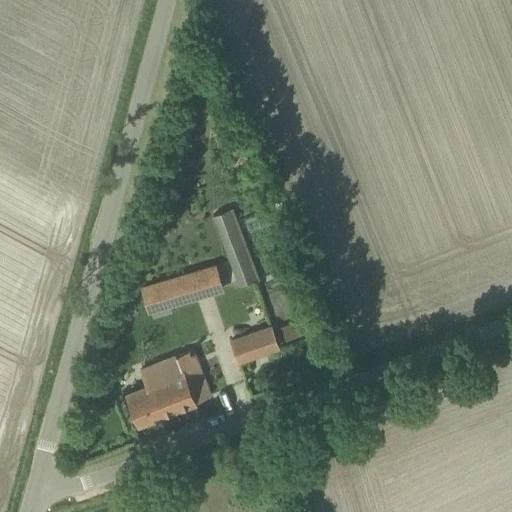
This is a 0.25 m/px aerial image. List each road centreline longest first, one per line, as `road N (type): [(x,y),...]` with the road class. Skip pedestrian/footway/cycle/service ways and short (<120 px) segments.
road 1 (unclassified): [(35,493),(170,0)]
road 2 (unclassified): [(35,493),(102,483),(511,326)]
